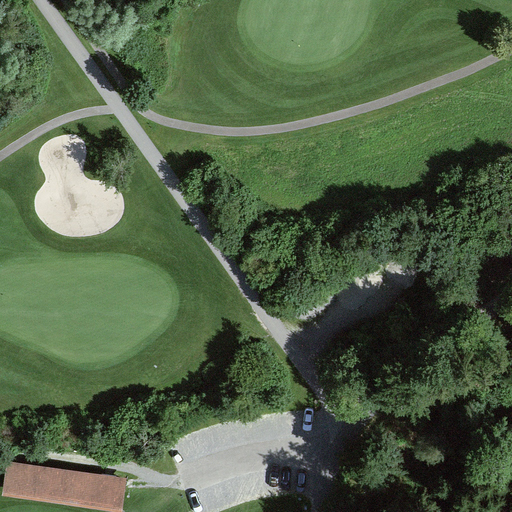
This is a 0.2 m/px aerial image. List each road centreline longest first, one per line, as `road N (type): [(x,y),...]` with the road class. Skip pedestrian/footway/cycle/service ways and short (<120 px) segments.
road 1 (unknown): [(65,426),(189,457),(347,423)]
road 2 (track): [(511,295),(347,423)]
